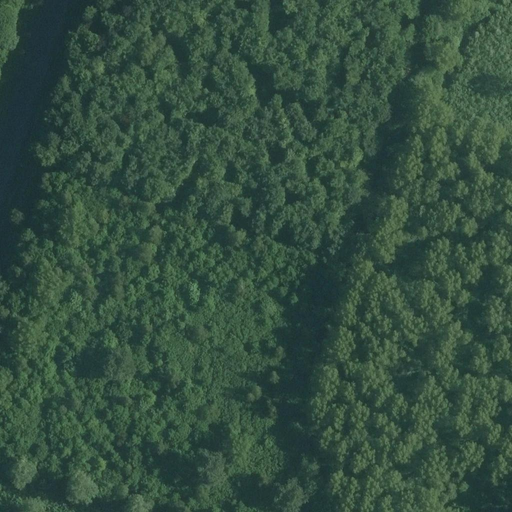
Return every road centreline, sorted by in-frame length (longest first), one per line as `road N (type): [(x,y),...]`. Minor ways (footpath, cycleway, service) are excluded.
road 1 (track): [(342,292),(337,262),(306,236),(267,156),(215,82),(182,0)]
road 2 (track): [(342,292),(431,0)]
road 3 (track): [(333,511),(304,409),(342,292)]
